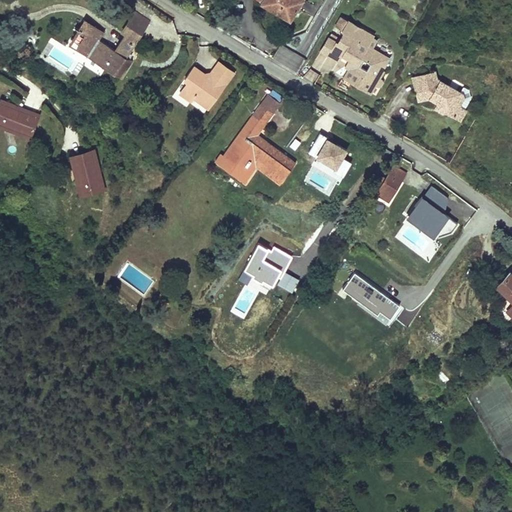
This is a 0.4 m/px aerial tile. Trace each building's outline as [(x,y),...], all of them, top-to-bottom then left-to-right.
[(261,0),(263,1),(261,2),(290,19),(301,0),(261,0)] [(86,21),(80,30),(87,35),(81,44),(91,51),(89,55),(123,77),(133,61),(126,56),(150,21),(137,12),(123,30),(127,33),(115,49),(100,40),(105,33),(86,21)] [(328,37),(320,50),(327,54),(335,41),(328,37)] [(297,71),(304,56),(280,45),(274,61),(297,71)] [(376,65),(383,69),(390,57),(383,53),(376,65)] [(234,70),(219,59),(207,75),(202,72),(203,71),(194,64),(184,77),(188,79),(179,90),(190,98),(193,95),(207,106),(234,70)] [(343,77),(357,85),(362,76),(348,68),(343,77)] [(305,78),(315,83),(319,73),(309,69),(305,78)] [(434,71),(412,77),(416,91),(419,90),(421,99),(428,97),(437,102),(443,106),(445,111),(453,116),(455,115),(459,108),(463,110),(469,98),(467,89),(462,86),(459,92),(436,78),(434,71)] [(268,94),(261,103),(273,112),(279,103),(268,94)] [(437,102),(434,106),(445,111),(443,106),(437,102)] [(253,115),(222,155),(240,168),(244,163),(245,164),(250,158),(248,156),(250,153),(282,178),(294,163),(256,134),(273,112),(261,103),(252,114),(253,115)] [(0,104),(0,121),(28,133),(34,118),(22,113),(23,111),(11,106),(10,109),(0,104)] [(453,116),(457,119),(463,110),(459,108),(455,115),(453,116)] [(344,175),(352,161),(344,157),(349,149),(319,132),(307,154),(344,175)] [(72,155),(81,192),(99,187),(93,163),(90,163),(87,151),(72,155)] [(375,160),(383,168),(386,164),(379,157),(375,160)] [(359,181),(365,186),(383,168),(375,160),(359,177),(360,179),(359,181)] [(407,172),(395,165),(387,178),(382,186),(380,189),(392,197),(407,172)] [(314,170),(309,180),(327,190),(332,181),(314,170)] [(378,184),(382,186),(387,178),(383,175),(378,184)] [(392,197),(380,189),(378,193),(390,200),(392,197)] [(439,241),(455,220),(422,195),(407,216),(439,241)] [(293,292),(299,278),(285,272),(293,255),(272,246),(271,249),(257,242),(240,280),(249,284),(252,277),(273,286),(274,283),(293,292)] [(353,272),(341,291),(389,321),(401,303),(353,272)] [(511,275),(510,274),(497,289),(510,300),(511,301),(511,275)] [(511,301),(510,300),(503,308),(511,315),(511,301)]
